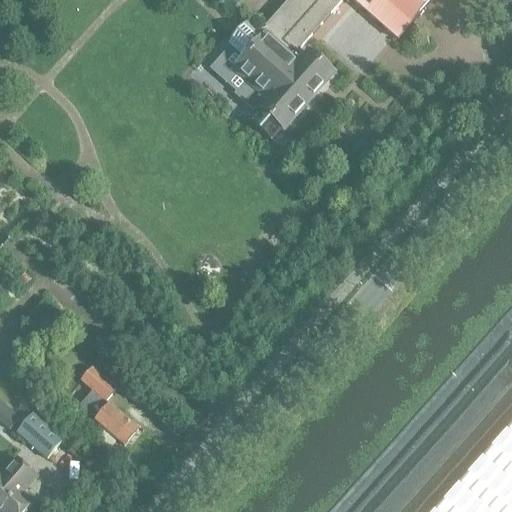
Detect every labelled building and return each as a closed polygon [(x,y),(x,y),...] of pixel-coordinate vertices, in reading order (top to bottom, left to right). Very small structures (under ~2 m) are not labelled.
[(291,0),(262,33),(249,22),(227,47),(230,49),(210,71),(236,94),(235,96),(254,113),(256,110),(260,114),(251,125),(273,144),(282,133),(284,135),(337,76),(309,51),(304,56),(300,52),(346,0),(349,0),(399,43),(437,0),(291,0)] [(116,390),(91,368),(80,380),(92,391),(78,407),(100,427),(89,439),(105,453),(116,441),(122,446),(137,430),(105,402),(116,390)] [(65,441),(35,414),(18,432),(48,459),(65,441)] [(511,511),(511,426),(434,511),(511,511)] [(23,492),(38,476),(18,459),(4,474),(0,470),(0,511),(1,511),(24,511),(34,502),(23,492)]
